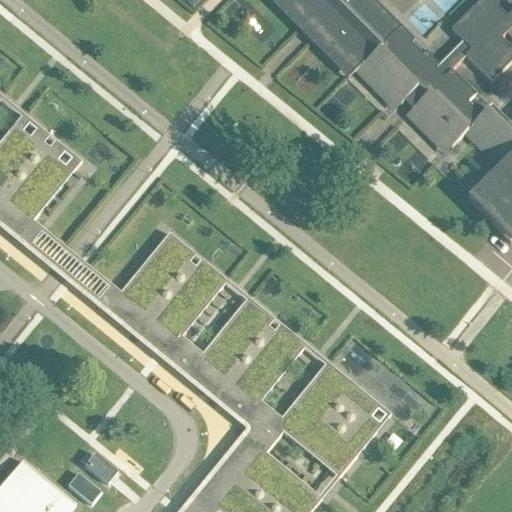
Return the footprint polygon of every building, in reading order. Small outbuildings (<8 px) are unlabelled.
[(511,0),(280,0),(305,24),(309,29),(304,35),(302,33),(301,34),(303,36),(310,43),(312,45),(312,44),(310,42),(316,36),(354,74),(362,66),(362,67),(376,80),(379,77),(390,89),(387,92),(401,106),(404,102),(412,111),(424,122),(428,119),(439,131),(436,134),(451,149),(464,137),(471,130),(505,164),(497,171),(467,201),(499,233),(511,245),(511,0)] [(0,225),(26,246),(40,229),(33,223),(40,215),(36,213),(64,178),(48,165),(54,157),(36,142),(29,149),(12,136),(0,150),(0,225)] [(26,246),(99,306),(114,289),(40,229),(26,246)] [(114,289),(99,306),(132,333),(135,330),(142,335),(139,339),(211,398),(214,394),(221,400),(218,403),(247,427),(252,427),(252,434),(248,435),(224,464),(227,467),(222,474),(218,471),(184,511),(312,511),(322,501),(315,495),(312,498),(271,465),(273,461),(269,458),(286,437),(298,448),(301,445),(309,451),(334,471),(331,475),(339,481),(357,458),(354,456),(360,448),(363,450),(376,434),(363,424),(367,419),(362,415),(373,402),(357,389),(355,392),(347,386),(349,383),(327,364),(318,375),(322,378),(295,410),(292,408),(281,420),(261,404),(264,399),(261,397),(295,356),(298,358),(306,348),(284,330),(277,339),(262,327),(270,318),(248,300),(239,310),(243,313),(209,354),(206,352),(202,356),(182,339),(185,335),(182,332),(209,299),(216,291),(219,294),(227,283),(224,281),(223,282),(226,283),(219,292),(162,245),(169,237),(171,239),(172,238),(169,235),(161,246),(164,248),(130,290),(127,287),(120,294),(114,289)] [(96,455),(87,466),(109,485),(119,474),(96,455)] [(71,511),(76,507),(23,464),(0,491),(0,511),(71,511)] [(101,495),(78,475),(68,488),(91,507),(101,495)]
